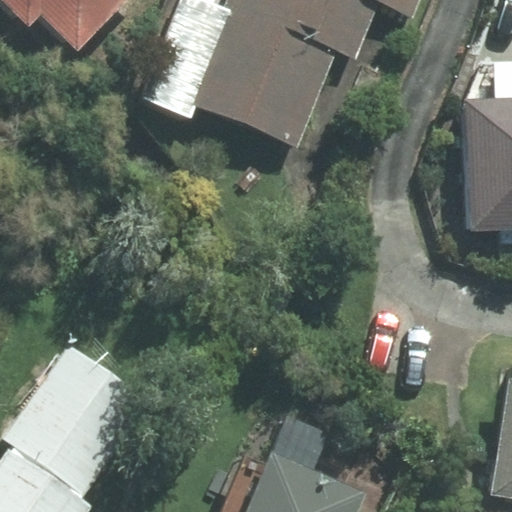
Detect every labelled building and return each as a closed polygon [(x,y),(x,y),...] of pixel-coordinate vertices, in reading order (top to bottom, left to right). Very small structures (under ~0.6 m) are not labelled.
[(0,0),(0,40),(4,37),(41,72),(110,0),(0,0)] [(218,0),(210,21),(165,3),(121,114),(168,132),(173,121),(277,161),(316,63),(340,72),(363,14),(401,29),(411,0),(218,0)] [(0,511),(63,511),(120,419),(36,363),(0,418),(0,511)] [(511,511),(511,377),(496,376),(494,395),(477,393),(466,511),(485,511),(511,511)] [(215,511),(329,511),(330,510),(288,495),(306,444),(268,430),(250,481),(228,476),(215,511)]
